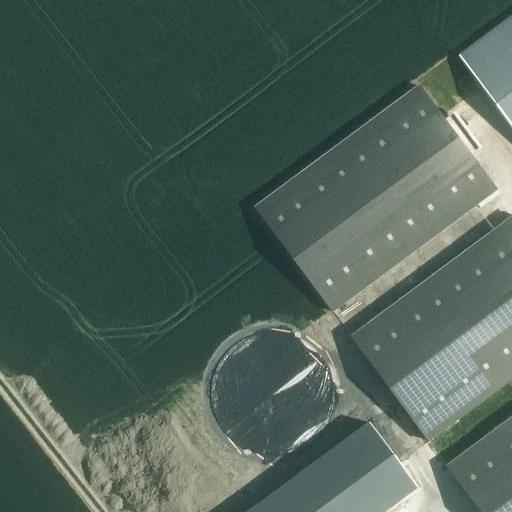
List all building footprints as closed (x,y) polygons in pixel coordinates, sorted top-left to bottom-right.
[(511,19),(461,56),(511,125),(511,19)] [(418,88),(255,209),(331,312),(495,191),(418,88)] [(511,220),(353,338),(429,441),(511,380),(511,220)] [(511,511),(511,419),(448,466),(481,511),(511,511)] [(386,511),(421,486),(374,422),(251,511),(386,511)]
